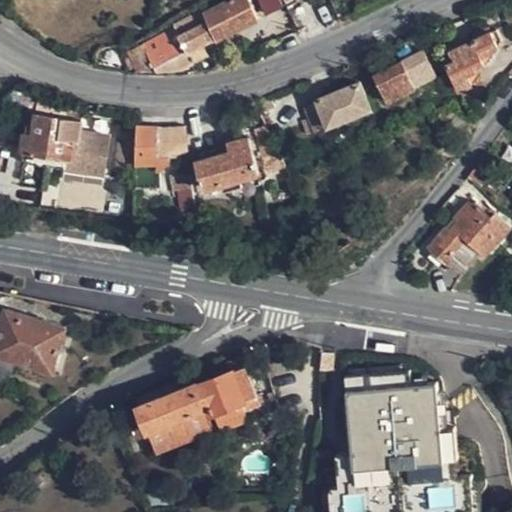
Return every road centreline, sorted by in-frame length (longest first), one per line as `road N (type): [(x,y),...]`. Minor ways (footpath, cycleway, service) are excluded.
road 1 (residential): [(0,44),(71,78),(148,92),(212,89),(285,67),(432,0)]
road 2 (residential): [(264,293),(246,319),(0,467)]
road 3 (secondary): [(0,248),(264,293)]
road 4 (residential): [(365,309),(369,273),(511,91)]
road 5 (secondary): [(365,309),(511,331)]
